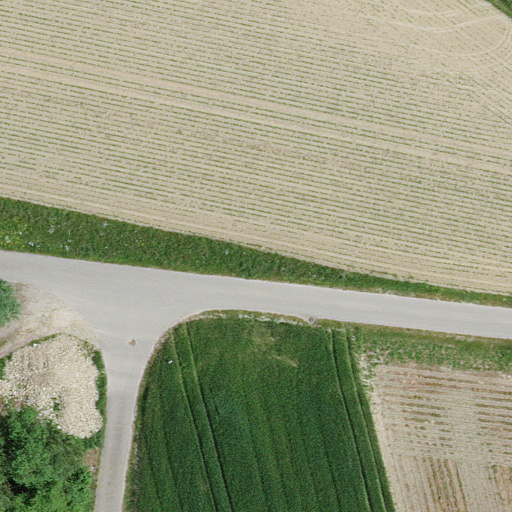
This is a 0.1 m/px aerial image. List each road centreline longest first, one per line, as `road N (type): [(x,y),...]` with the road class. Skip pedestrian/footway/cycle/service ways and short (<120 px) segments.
road 1 (track): [(511,325),(0,266)]
road 2 (track): [(106,511),(138,284),(0,344)]
